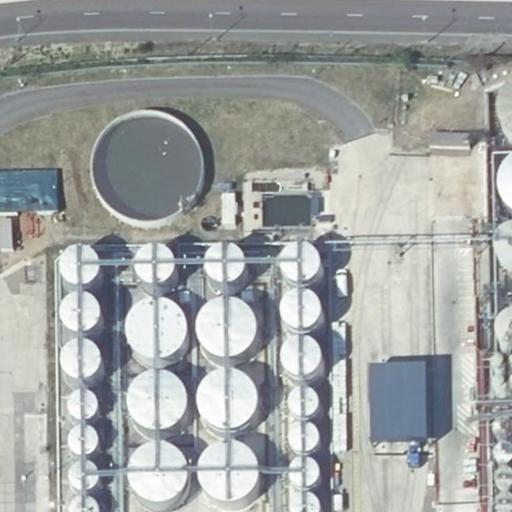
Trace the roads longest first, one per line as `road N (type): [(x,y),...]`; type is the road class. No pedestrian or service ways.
road 1 (secondary): [(0,20),(160,13),(511,19)]
road 2 (unknown): [(387,511),(386,275)]
